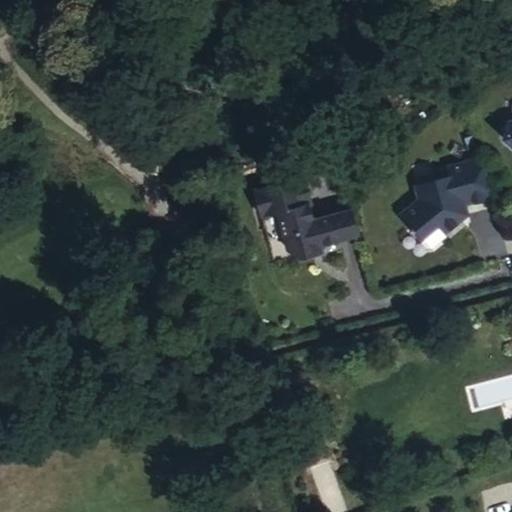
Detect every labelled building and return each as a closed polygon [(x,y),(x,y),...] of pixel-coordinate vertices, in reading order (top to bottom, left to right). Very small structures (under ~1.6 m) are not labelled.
[(511,111),(506,113),(499,131),(511,142),(511,111)] [(489,189),(479,149),(444,158),(446,168),(411,177),(414,191),(395,204),(416,231),(434,217),(440,225),(456,212),(450,204),(460,197),(489,189)] [(302,172),(252,184),(258,211),(275,207),(284,245),(297,253),(302,246),(317,243),(316,240),(335,235),(328,209),(309,214),(306,199),(309,198),(302,172)] [(460,197),(450,204),(456,212),(463,207),(460,197)] [(348,204),(328,209),(335,235),(354,230),(348,204)] [(318,247),(317,243),(302,246),(297,253),(318,247)]
